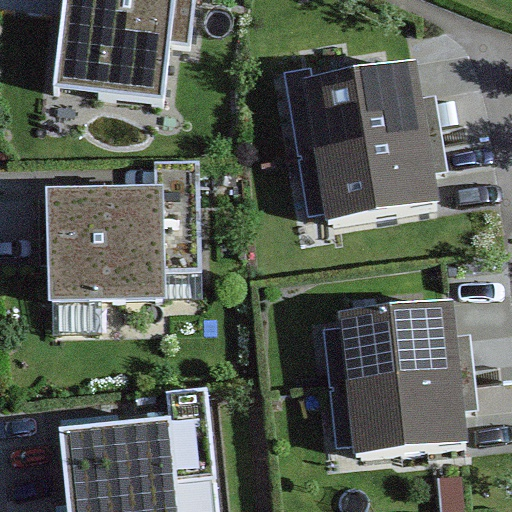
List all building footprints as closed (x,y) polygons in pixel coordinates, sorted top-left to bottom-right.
[(64,0),(56,79),(164,91),(174,0),(64,0)] [(313,98),(324,163),(423,146),(413,82),(313,98)] [(324,163),(334,227),(434,211),(423,146),(324,163)] [(56,176),(56,285),(160,285),(160,176),(56,176)] [(461,386),(454,315),(340,326),(347,397),(461,386)] [(468,457),(461,386),(347,397),(354,468),(468,457)] [(59,443),(66,511),(178,511),(171,432),(59,443)]
